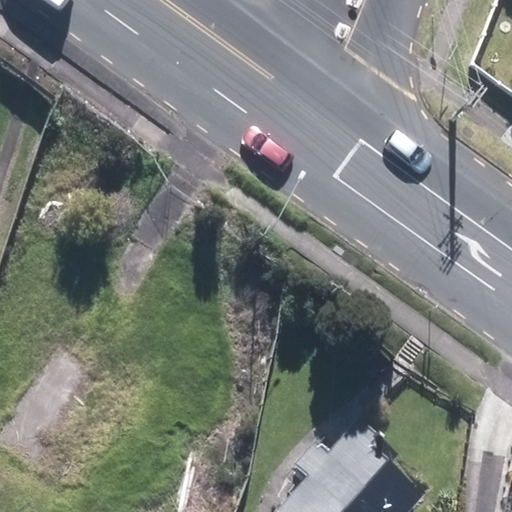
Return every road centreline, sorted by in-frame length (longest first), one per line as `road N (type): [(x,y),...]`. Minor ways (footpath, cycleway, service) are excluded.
road 1 (secondary): [(511,272),(314,120)]
road 2 (secondary): [(314,120),(148,0)]
road 3 (residential): [(314,120),(353,0)]
